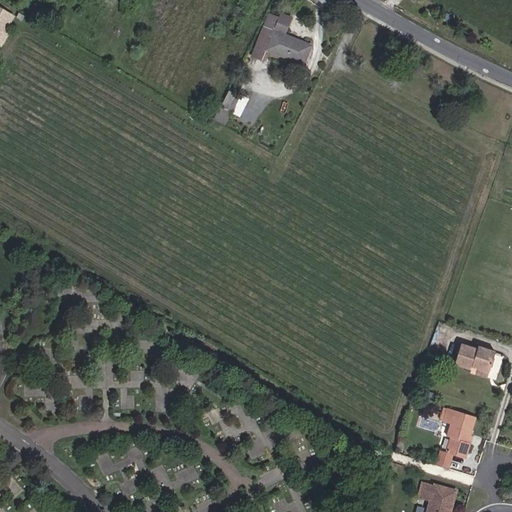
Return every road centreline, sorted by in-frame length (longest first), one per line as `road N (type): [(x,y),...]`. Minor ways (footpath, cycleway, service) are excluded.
road 1 (track): [(0,216),(361,430),(361,444)]
road 2 (tertiary): [(357,0),(511,80)]
